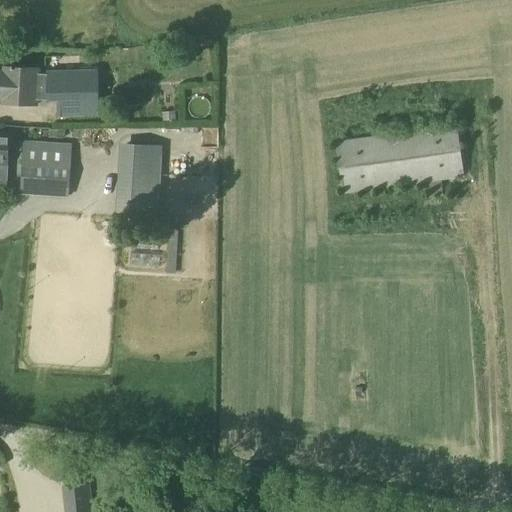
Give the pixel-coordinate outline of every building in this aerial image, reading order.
[(0,100),(2,101),(2,104),(36,106),(38,70),(4,68),(3,76),(0,75),(0,100)] [(46,73),(46,101),(57,101),(57,117),(98,116),(96,71),(46,73)] [(174,112),(162,113),(162,122),(175,121),(174,112)] [(381,151),(344,156),(347,184),(444,173),(440,146),(463,143),(461,123),(379,133),(381,151)] [(167,175),(168,139),(137,138),(136,174),(167,175)] [(21,194),(67,197),(70,162),(23,159),(21,194)]
